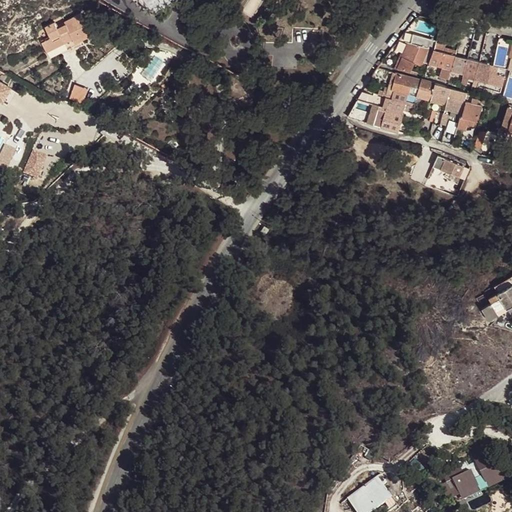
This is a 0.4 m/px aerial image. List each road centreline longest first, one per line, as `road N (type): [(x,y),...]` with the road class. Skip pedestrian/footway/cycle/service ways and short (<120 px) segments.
road 1 (tertiary): [(103,511),(202,289),(257,215)]
road 2 (residential): [(0,267),(58,181),(80,163),(182,173),(257,215)]
road 3 (track): [(7,511),(28,481),(157,378)]
road 4 (residential): [(509,168),(324,116)]
road 5 (tertiary): [(324,116),(411,0)]
